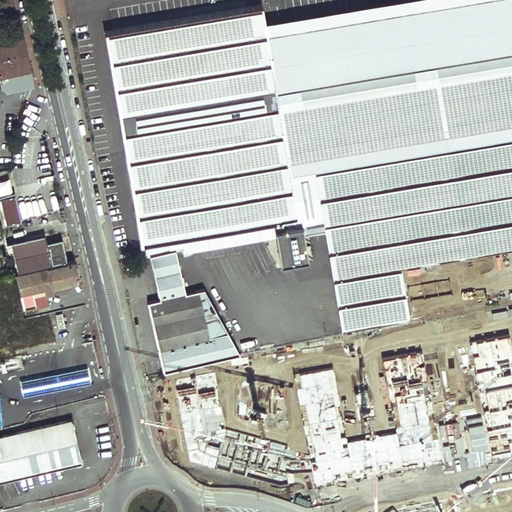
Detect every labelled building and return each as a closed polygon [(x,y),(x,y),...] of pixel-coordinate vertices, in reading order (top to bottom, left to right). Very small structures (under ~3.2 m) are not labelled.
[(263,3),(107,30),(143,243),(145,242),(173,238),(299,217),(291,172),(316,168),(324,221),(343,329),(410,318),(402,267),(511,248),(511,0),(388,0),(266,21),(263,3)] [(23,36),(0,40),(0,81),(1,87),(7,92),(35,86),(28,57),(23,36)] [(299,217),(300,224),(303,224),(324,221),(316,168),(291,172),(299,217)] [(10,195),(0,196),(0,213),(0,215),(14,212),(10,195)] [(14,212),(0,215),(3,225),(16,222),(14,212)] [(276,228),(281,260),(309,255),(303,224),(300,224),(276,228)] [(44,234),(7,242),(9,253),(13,252),(17,271),(66,260),(61,239),(46,242),(44,234)] [(175,248),(173,238),(145,242),(147,255),(175,248)] [(180,270),(176,250),(151,255),(155,276),(180,270)] [(74,261),(29,270),(33,290),(52,286),(52,287),(78,281),(74,261)] [(29,270),(14,274),(15,276),(20,293),(33,290),(29,270)] [(186,293),(180,270),(155,276),(161,299),(186,293)] [(213,311),(203,289),(186,293),(161,299),(149,302),(154,325),(213,311)] [(239,353),(213,311),(154,325),(164,371),(239,353)] [(24,318),(10,321),(12,333),(27,330),(24,318)] [(511,351),(508,333),(469,341),(492,454),(511,450),(511,351)] [(445,461),(419,351),(382,359),(395,426),(345,437),(333,366),(293,374),(315,483),(445,461)] [(73,371),(50,376),(52,390),(76,386),(73,371)] [(214,373),(174,378),(190,461),(289,487),(284,457),(286,447),(227,431),(214,373)] [(0,419),(11,418),(5,375),(0,376),(0,419)] [(50,376),(43,377),(46,391),(52,390),(50,376)] [(43,377),(20,381),(22,395),(46,391),(43,377)] [(168,389),(166,377),(158,378),(160,391),(168,389)] [(71,420),(0,436),(0,478),(80,461),(71,420)] [(511,511),(511,490),(495,494),(395,511),(394,509),(389,511),(511,511)]
